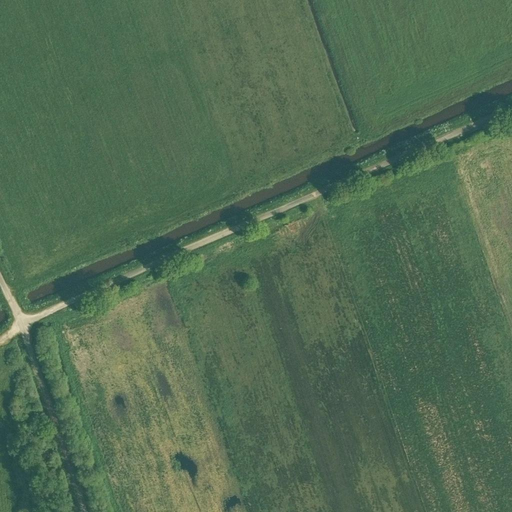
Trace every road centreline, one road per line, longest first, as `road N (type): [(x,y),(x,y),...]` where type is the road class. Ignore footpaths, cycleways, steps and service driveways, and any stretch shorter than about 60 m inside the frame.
road 1 (track): [(25,323),(511,107)]
road 2 (track): [(25,323),(87,511)]
